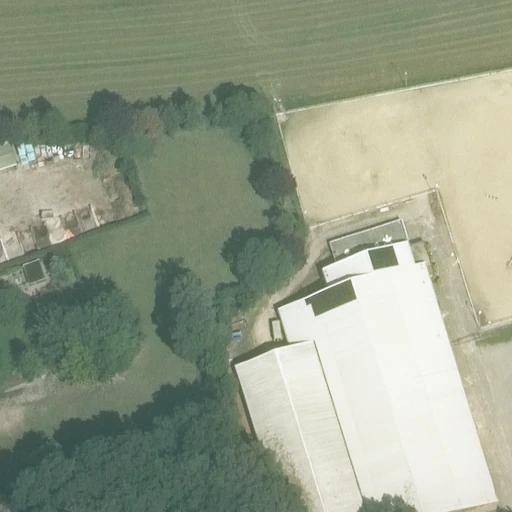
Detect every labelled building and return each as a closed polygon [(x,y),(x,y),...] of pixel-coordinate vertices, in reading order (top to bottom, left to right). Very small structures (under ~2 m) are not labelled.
[(0,157),(0,164),(1,170),(18,168),(17,156),(0,157)] [(28,245),(34,263),(61,254),(55,235),(28,245)] [(279,511),(476,511),(499,505),(424,271),(415,274),(408,251),(323,278),(331,302),(279,318),(292,357),(236,374),(279,511)] [(38,262),(22,268),(29,287),(45,282),(38,262)] [(0,316),(23,306),(17,293),(0,299),(0,316)]
